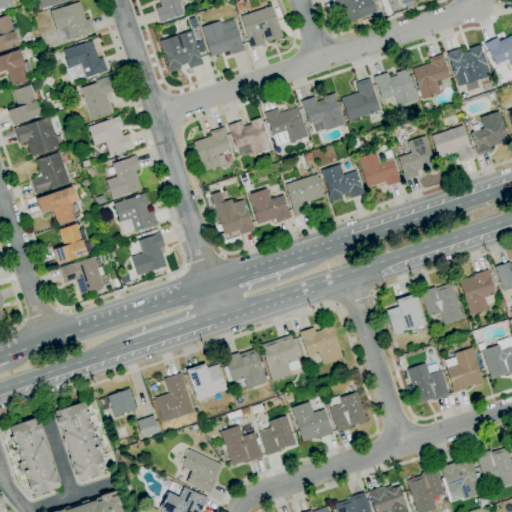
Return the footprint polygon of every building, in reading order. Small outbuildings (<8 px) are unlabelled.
[(0,8),(0,0),(10,0),(12,5),(0,8)] [(66,0),(41,9),(38,0),(66,0)] [(159,22),(155,9),(160,7),(158,0),(180,0),(178,1),(182,15),(159,22)] [(371,0),(376,14),(347,23),(340,4),(336,5),(334,0),(371,0)] [(407,9),(405,4),(403,4),(401,0),(415,0),(410,2),(412,7),(407,9)] [(60,43),(56,30),(55,30),(49,12),(79,2),(85,20),(89,18),(94,32),(89,34),(88,33),(60,43)] [(250,48),(246,38),(247,38),(240,17),(271,6),(277,24),(278,24),(282,37),(266,42),(263,34),(261,35),(264,44),(250,48)] [(0,50),(0,17),(6,15),(11,30),(13,29),(18,45),(7,48),(0,50)] [(363,27),(360,20),(375,15),(377,22),(363,27)] [(191,28),(188,20),(194,18),(197,26),(191,28)] [(211,57),(201,27),(219,21),(220,25),(232,21),(235,28),(236,28),(243,50),(230,55),(228,51),(211,57)] [(169,73),(167,67),(168,66),(160,41),(191,31),(202,65),(189,69),(187,64),(180,66),(181,69),(169,73)] [(511,70),(507,59),(495,65),(486,48),(483,44),(496,37),(499,42),(511,35),(511,70)] [(76,80),(72,67),(68,68),(62,50),(91,40),(97,59),(102,57),(107,72),(100,74),(99,73),(76,80)] [(457,87),(453,75),(454,74),(448,58),(448,59),(446,53),(460,48),(462,54),(469,51),(468,49),(479,45),(481,48),(482,47),(484,52),(482,53),(486,64),(486,65),(490,75),(457,87)] [(11,86),(6,69),(0,70),(0,55),(19,50),(23,63),(23,64),(28,81),(11,86)] [(48,62),(45,53),(50,52),(53,61),(48,62)] [(422,99),(411,69),(430,63),(428,59),(442,54),(444,59),(443,60),(449,77),(436,81),(440,93),(422,99)] [(398,106),(394,96),(381,100),(376,83),(375,83),(373,77),(387,72),(389,78),(396,75),(395,73),(407,69),(409,75),(408,75),(417,100),(398,106)] [(89,120),(79,89),(94,83),(94,82),(111,76),(116,91),(105,95),(112,113),(89,120)] [(358,92),(355,83),(369,78),(373,88),(372,89),(379,110),(348,121),(340,99),(358,92)] [(11,125),(6,110),(16,107),(11,91),(29,85),(34,101),(36,100),(41,116),(11,125)] [(315,133),(312,124),(308,125),(303,107),(302,107),(300,101),(315,97),(316,102),(322,100),(322,97),(334,93),(336,99),(335,99),(339,113),(340,113),(344,125),(325,131),(325,130),(315,133)] [(271,136),(265,119),(263,114),(277,109),(278,114),(297,107),(306,136),(288,143),(284,131),(271,136)] [(477,156),(475,149),(470,133),(483,128),(479,118),(498,111),(502,123),(501,123),(508,141),(489,147),(491,151),(477,156)] [(108,155),(104,142),(93,146),(87,127),(106,121),(106,118),(110,117),(111,120),(113,119),(112,118),(118,116),(122,127),(119,128),(121,136),(127,134),(132,148),(126,150),(108,155)] [(30,157),(25,142),(18,145),(13,129),(49,117),(58,147),(30,157)] [(239,156),(236,148),(234,148),(229,131),(228,132),(226,125),(240,121),(242,127),(250,124),(249,121),(261,117),(263,122),(271,148),(267,150),(268,151),(260,153),(260,152),(252,155),(251,153),(239,156)] [(459,162),(456,153),(438,159),(436,155),(434,155),(432,151),(435,150),(430,136),(462,126),(469,148),(470,147),(473,157),(459,162)] [(202,172),(195,151),(190,153),(189,149),(194,147),(192,142),(211,136),(209,132),(223,128),(230,150),(217,155),(217,156),(222,155),(225,163),(220,164),(220,166),(202,172)] [(403,180),(401,174),(402,174),(397,157),(410,153),(406,142),(425,136),(428,147),(433,161),(434,161),(435,166),(424,170),(423,168),(416,171),(418,176),(403,180)] [(353,148),(350,140),(356,138),(359,146),(353,148)] [(304,161),(302,155),(310,152),(313,159),(304,161)] [(35,194),(30,180),(40,176),(35,160),(58,153),(68,183),(35,194)] [(366,188),(356,159),(375,153),(379,163),(392,159),(398,177),(399,177),(400,181),(386,186),(384,182),(366,188)] [(111,199),(105,180),(116,176),(114,173),(108,175),(106,169),(112,167),(111,164),(130,158),(129,157),(134,155),(139,169),(134,170),(140,189),(111,199)] [(340,196),(341,199),(330,202),(328,196),(329,196),(320,170),(338,164),(342,175),(355,171),(363,194),(349,199),(347,193),(340,196)] [(294,217),(290,207),(291,207),(284,184),(316,174),(323,196),(304,203),(307,213),(294,217)] [(84,187),(81,181),(86,179),(89,185),(84,187)] [(57,225),(52,210),(40,214),(35,199),(71,187),(76,201),(68,204),(73,219),(57,225)] [(258,224),(251,206),(247,195),(265,189),(269,199),(282,195),(288,213),(290,218),(276,223),(275,218),(258,224)] [(220,240),(219,235),(223,234),(217,217),(217,218),(209,195),(220,191),(223,202),(231,199),(232,204),(244,200),(246,208),(252,225),(254,230),(239,235),(238,230),(223,235),(225,240),(239,236),(240,240),(227,244),(224,244),(222,243),(220,240)] [(129,232),(128,228),(123,230),(121,222),(119,223),(113,203),(143,193),(147,205),(144,206),(147,213),(153,212),(157,225),(150,227),(134,232),(134,230),(129,232)] [(97,204),(95,198),(103,196),(105,201),(97,204)] [(57,264),(52,250),(62,246),(57,230),(75,224),(78,231),(81,230),(84,238),(81,240),(86,254),(57,264)] [(136,275),(130,257),(141,253),(137,240),(159,232),(164,246),(159,248),(165,266),(147,271),(147,272),(136,275)] [(80,295),(74,279),(64,282),(59,268),(93,257),(100,277),(105,275),(108,284),(103,286),(104,287),(80,295)] [(511,287),(503,291),(494,267),(509,262),(510,264),(511,263),(511,287)] [(469,316),(458,281),(473,276),(472,274),(487,270),(495,295),(484,298),(488,310),(469,316)] [(441,325),(437,314),(427,317),(418,292),(433,287),(433,289),(450,283),(462,318),(441,325)] [(394,335),(394,333),(392,334),(385,311),(398,307),(395,300),(414,294),(424,324),(405,331),(405,330),(402,331),(402,333),(394,335)] [(321,364),(318,354),(307,357),(301,339),(300,339),(298,333),(312,328),(314,332),(320,330),(319,329),(332,326),(342,357),(321,364)] [(271,380),(259,345),(291,335),(299,360),(297,361),(299,368),(289,371),(290,374),(271,380)] [(490,380),(489,375),(481,350),(496,345),(495,342),(509,337),(511,346),(511,374),(506,376),(506,374),(490,380)] [(452,392),(450,388),(451,387),(445,368),(446,368),(444,360),(454,357),(453,354),(471,348),(480,376),(482,375),(483,380),(481,381),(482,381),(467,386),(467,387),(452,392)] [(246,389),(243,379),(231,383),(231,381),(227,383),(222,368),(226,366),(223,357),(237,353),(238,355),(254,349),(266,382),(246,389)] [(196,400),(185,370),(203,364),(205,369),(217,365),(226,390),(196,400)] [(416,404),(405,369),(424,364),(427,374),(439,370),(447,395),(433,400),(432,399),(416,404)] [(162,422),(154,398),(167,393),(162,379),(180,373),(193,412),(162,422)] [(113,416),(107,396),(128,389),(135,409),(113,416)] [(339,396),(339,398),(356,392),(366,421),(356,425),(356,424),(350,426),(350,428),(335,432),(334,429),(335,429),(328,408),(328,407),(326,400),(339,396)] [(76,481),(73,473),(72,473),(68,459),(69,458),(66,446),(64,446),(62,439),(63,439),(60,428),(59,428),(54,411),(83,402),(94,439),(97,439),(99,446),(96,447),(104,471),(101,471),(102,475),(95,477),(95,476),(89,478),(88,477),(86,477),(86,478),(79,481),(78,480),(76,481)] [(302,442),(295,421),(294,421),(290,409),(308,403),(312,413),(324,409),(332,433),(317,438),(317,437),(302,442)] [(253,415),(250,407),(260,404),(263,411),(253,415)] [(242,415),(240,410),(246,407),(248,412),(242,415)] [(140,438),(135,421),(153,416),(158,432),(140,438)] [(265,455),(257,432),(258,431),(256,425),(260,423),(262,429),(268,427),(266,422),(285,416),(294,444),(279,449),(279,451),(265,455)] [(35,498),(33,493),(30,494),(23,474),(19,476),(17,468),(18,468),(17,464),(20,463),(17,455),(14,456),(13,451),(15,451),(12,443),(10,443),(8,438),(11,437),(8,427),(37,418),(42,433),(41,433),(45,445),(46,445),(49,452),(47,452),(51,464),(52,464),(59,486),(58,486),(58,488),(50,490),(49,489),(47,490),(48,492),(42,494),(42,495),(35,498)] [(231,466),(219,432),(237,426),(241,436),(252,432),(261,457),(246,462),(246,461),(231,466)] [(511,482),(498,488),(494,476),(484,480),(475,455),(489,450),(489,452),(505,447),(511,466),(511,482)] [(208,494),(185,483),(190,471),(180,467),(188,449),(221,465),(214,479),(214,480),(208,494)] [(481,493),(462,499),(462,497),(451,501),(439,468),(455,462),(455,464),(470,459),(481,493)] [(423,511),(416,511),(405,481),(421,476),(420,474),(434,469),(442,494),(431,497),(435,508),(423,511)] [(373,511),(370,498),(368,498),(366,492),(381,487),(382,488),(390,485),(390,488),(399,485),(407,511),(373,511)] [(197,511),(159,511),(158,511),(167,492),(177,497),(183,486),(206,498),(199,511),(198,511),(197,511)] [(52,511),(80,503),(80,502),(86,500),(87,501),(99,497),(98,496),(115,491),(121,511),(52,511)] [(335,511),(333,505),(349,499),(349,498),(363,493),(369,511),(335,511)]
